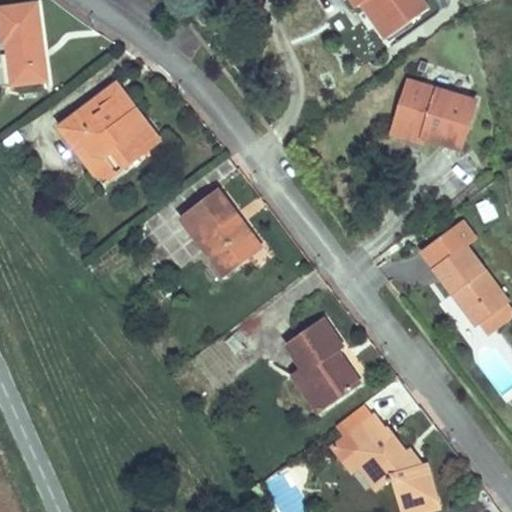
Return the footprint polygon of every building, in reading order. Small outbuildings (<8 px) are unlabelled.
[(429,9),(423,0),(355,0),(360,7),(363,4),(368,0),(373,0),(394,28),(408,18),(411,23),(429,9)] [(394,28),(373,0),(368,0),(363,4),(363,5),(389,39),(390,39),(411,23),(408,18),(394,28)] [(48,80),(38,3),(0,7),(0,23),(3,41),(0,41),(0,78),(1,86),(15,85),(48,80)] [(462,149),(477,102),(411,81),(396,127),(425,136),(424,138),(462,149)] [(103,105),(117,94),(132,113),(138,109),(137,107),(118,84),(118,83),(90,105),(96,113),(97,113),(104,108),(103,105)] [(161,139),(152,126),(143,114),(138,109),(132,113),(117,94),(103,105),(104,108),(97,113),(96,113),(90,105),(61,126),(78,147),(98,173),(104,168),(111,177),(120,170),(161,139)] [(425,136),(396,127),(396,128),(394,135),(422,144),(424,138),(425,136)] [(258,240),(244,222),(239,224),(235,218),(239,214),(220,188),(183,215),(183,218),(215,260),(211,263),(210,263),(223,279),(235,270),(251,257),(247,251),(246,249),(257,241),(258,240)] [(475,204),(482,224),(498,218),(492,198),(475,204)] [(264,248),(258,240),(257,241),(246,249),(247,251),(251,257),(252,256),(264,248)] [(509,302),(466,244),(434,268),(453,293),(479,325),(509,302)] [(343,366),(335,355),(344,348),(324,318),(287,344),(304,370),(295,377),(321,413),(326,409),(361,384),(347,365),(343,366)] [(246,328),(226,337),(234,355),(254,346),(246,328)] [(406,453),(392,434),(389,437),(384,430),(387,428),(377,415),(350,436),(358,447),(354,451),(355,451),(365,464),(362,468),(374,483),(387,486),(394,480),(403,511),(427,511),(434,511),(439,506),(428,464),(421,465),(412,467),(404,457),(407,455),(406,453)] [(421,465),(412,452),(410,450),(406,453),(407,455),(404,457),(412,467),(421,465)] [(365,464),(355,451),(354,451),(341,460),(353,474),(354,473),(362,468),(365,464)]
